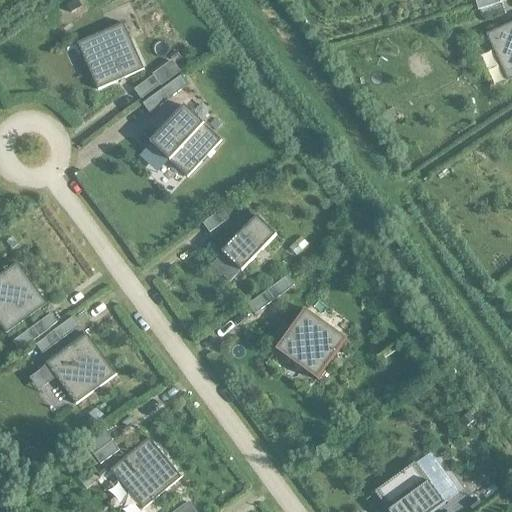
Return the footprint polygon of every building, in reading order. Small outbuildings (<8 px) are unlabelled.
[(500,0),(475,0),(478,11),(501,3),(500,0)] [(124,23),(77,44),(78,46),(80,45),(99,89),(98,89),(98,91),(145,70),(144,69),(143,69),(123,25),(125,25),(124,23)] [(508,82),(511,79),(511,23),(487,35),(508,82)] [(154,76),(134,90),(141,100),(161,86),(154,76)] [(182,76),(143,104),(150,114),(189,86),(182,76)] [(185,106),(150,144),(151,145),(152,144),(188,176),(186,177),(188,178),(222,141),(221,140),(220,141),(185,108),(186,107),(185,106)] [(222,210),(203,224),(210,234),(229,219),(222,210)] [(222,254),(223,255),(225,254),(242,270),(241,272),(242,273),(277,236),(276,235),(275,236),(258,219),(259,218),(258,217),(222,254)] [(46,305),(45,303),(44,304),(16,266),(17,265),(16,263),(0,274),(0,325),(5,333),(4,334),(5,335),(46,305)] [(287,277),(248,305),(255,315),(294,287),(287,277)] [(317,379),(316,380),(317,381),(347,339),(346,339),(345,340),(306,312),(307,310),(306,309),(276,351),(277,352),(278,351),(317,379)] [(51,314),(12,342),(19,352),(58,323),(51,314)] [(73,317),(34,346),(41,355),(80,327),(73,317)] [(226,343),(242,331),(236,323),(220,336),(226,343)] [(77,403),(75,404),(76,406),(118,375),(117,374),(115,375),(87,336),(88,335),(87,334),(46,364),(47,365),(48,365),(77,403)] [(106,432),(87,446),(101,465),(120,451),(106,432)] [(182,477),(181,476),(180,477),(149,441),(150,440),(149,438),(110,471),(111,473),(113,472),(144,508),(142,509),(143,510),(182,477)] [(416,463),(374,493),(375,494),(377,493),(390,511),(435,511),(446,504),(445,503),(458,493),(430,454),(417,464),(416,463)] [(195,511),(189,503),(177,511),(195,511)]
